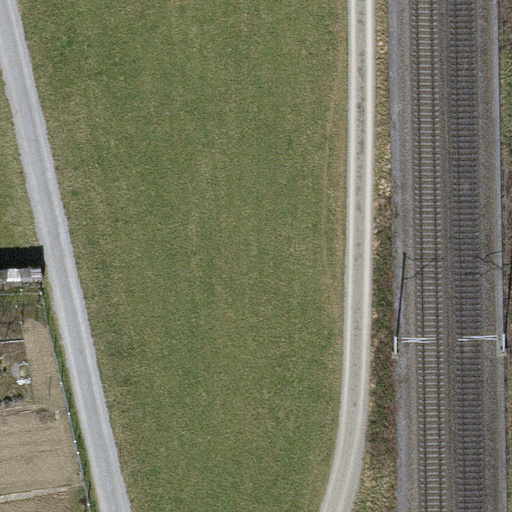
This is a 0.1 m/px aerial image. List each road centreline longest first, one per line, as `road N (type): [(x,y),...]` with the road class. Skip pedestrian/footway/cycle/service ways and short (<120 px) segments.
road 1 (track): [(114,511),(3,0)]
road 2 (track): [(337,511),(354,424),(361,0)]
